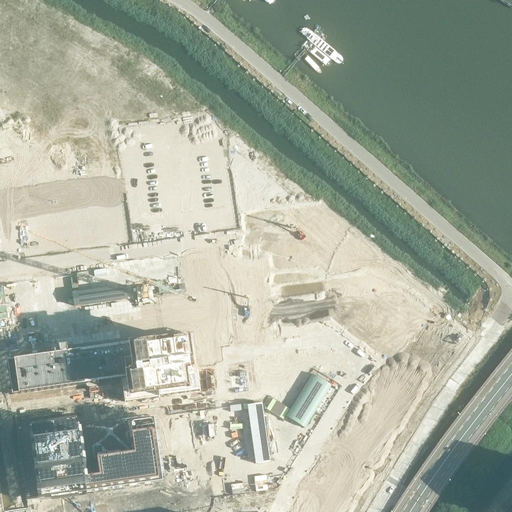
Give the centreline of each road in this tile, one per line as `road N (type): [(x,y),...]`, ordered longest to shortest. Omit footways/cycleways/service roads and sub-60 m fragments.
road 1 (unclassified): [(511,288),(179,0)]
road 2 (residential): [(0,341),(420,283)]
road 3 (residential): [(420,283),(164,69)]
road 4 (residential): [(107,511),(374,481)]
road 5 (unclassified): [(374,481),(483,335)]
road 6 (secondary): [(410,511),(511,374)]
road 7 (residential): [(0,93),(164,69)]
road 8 (residential): [(164,69),(36,0)]
